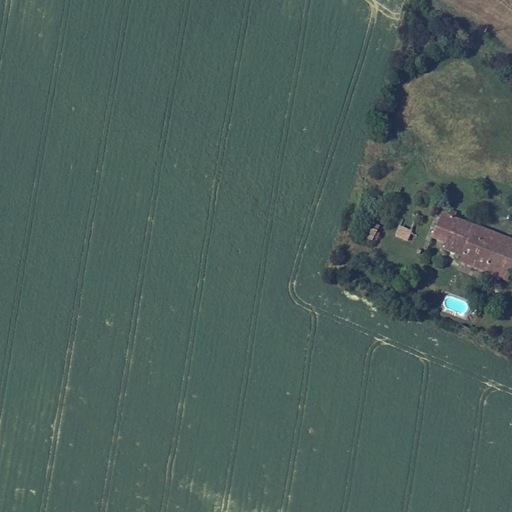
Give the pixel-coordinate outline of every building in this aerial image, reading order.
[(494,276),(508,240),(453,219),(455,213),(450,211),(448,217),(441,215),(435,232),(449,238),(445,247),(444,251),(462,258),(460,263),(494,276)] [(373,243),(380,228),(373,225),(366,239),(373,243)] [(407,241),(410,232),(399,228),(396,237),(407,241)] [(449,238),(435,232),(431,242),(445,247),(449,238)] [(511,273),(511,241),(508,240),(494,276),(509,282),(511,273)]
